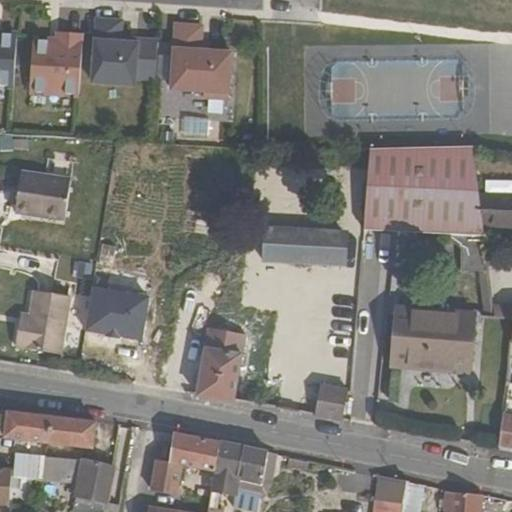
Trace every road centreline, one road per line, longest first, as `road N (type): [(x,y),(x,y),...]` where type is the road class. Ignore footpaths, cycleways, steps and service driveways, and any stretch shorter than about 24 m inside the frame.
road 1 (residential): [(511,476),(150,405)]
road 2 (residential): [(150,405),(0,379)]
